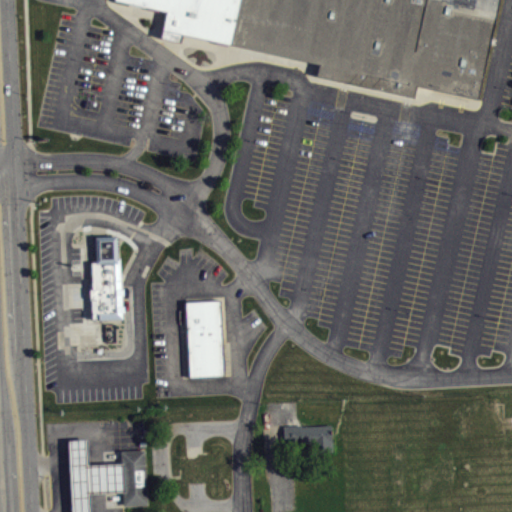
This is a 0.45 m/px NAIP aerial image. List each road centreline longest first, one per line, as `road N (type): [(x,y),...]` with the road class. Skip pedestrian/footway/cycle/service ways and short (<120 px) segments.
road 1 (primary): [(22,350),(12,174)]
road 2 (primary): [(12,174),(5,0)]
